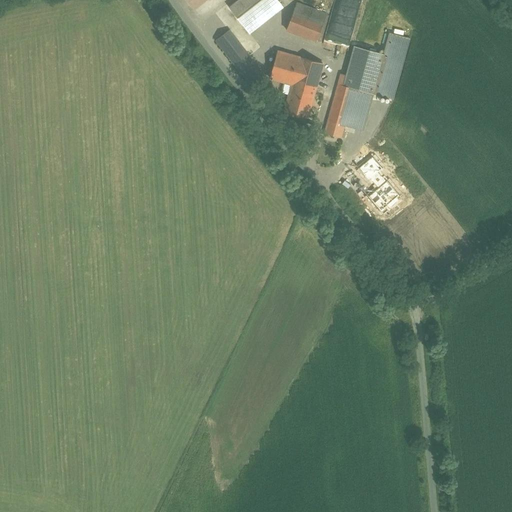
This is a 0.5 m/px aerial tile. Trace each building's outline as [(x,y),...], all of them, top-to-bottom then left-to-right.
[(284,7),(278,0),(237,0),(230,6),(252,33),(284,7)] [(296,1),(285,31),(317,42),(327,12),(296,1)] [(229,27),(214,38),(248,82),(262,71),(229,27)] [(409,39),(389,33),(383,54),(384,55),(373,94),(393,99),(409,39)] [(355,47),(344,86),(373,94),(384,55),(383,54),(355,47)] [(325,61),(276,50),(270,79),(291,84),(285,111),(311,118),(325,61)] [(344,86),(338,84),(328,121),(344,125),(363,130),(373,94),(344,86)] [(325,133),(341,138),(344,125),(328,121),(325,133)]
